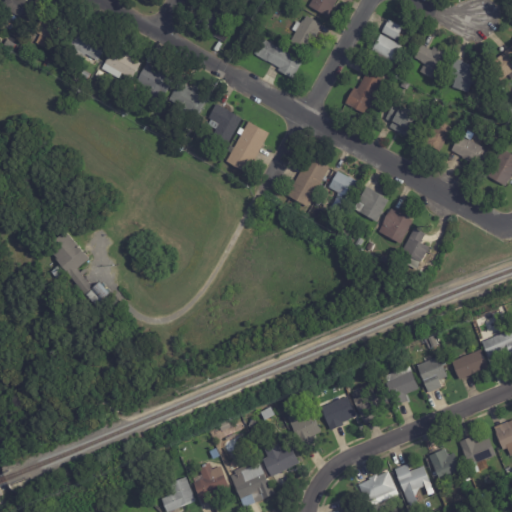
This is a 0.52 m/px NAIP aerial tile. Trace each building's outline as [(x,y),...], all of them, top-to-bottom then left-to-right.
[(22,0),(37,8),(30,22),(16,14),(15,17),(7,13),(7,11),(1,8),(5,0),(22,0)] [(224,12),(217,25),(229,32),(223,44),(194,27),(210,0),(226,9),(224,12)] [(336,0),(327,18),(308,8),(312,0),(336,0)] [(43,14),(60,24),(45,49),(35,43),(39,35),(32,31),(42,14),(43,14)] [(86,32),(88,33),(87,36),(106,46),(97,61),(85,54),(81,60),(72,55),(75,49),(69,45),(85,17),(92,21),(85,32),(86,32)] [(321,26),(306,53),(289,44),(295,33),(291,31),(296,23),(299,25),(301,22),(303,22),(306,18),(321,26)] [(381,34),(388,21),(402,29),(399,36),(404,39),(401,44),(396,41),(395,42),(381,34)] [(368,59),(368,58),(380,36),(403,49),(394,65),(390,63),(386,69),(368,59)] [(121,37),(126,40),(121,49),(115,45),(121,37)] [(278,73),(277,73),(279,70),(253,56),(262,40),(302,63),(292,82),(278,73)] [(120,51),(125,53),(125,54),(130,57),(130,58),(140,64),(131,79),(122,74),(119,79),(102,69),(114,47),(120,51)] [(422,48),(431,53),(433,49),(445,55),(431,81),(419,74),(424,65),(414,60),(421,47),(422,48)] [(365,54),(363,58),(357,55),(360,49),(366,53),(365,54)] [(498,84),(486,70),(508,51),(511,55),(511,80),(508,84),(504,79),(498,84)] [(45,60),(53,64),(50,70),(42,66),(45,60)] [(457,61),(463,63),(462,64),(476,68),(467,95),(451,90),(454,81),(449,79),(455,60),(457,61)] [(153,68),(162,73),(160,75),(172,81),(159,105),(138,93),(142,86),(135,82),(145,64),(153,68)] [(377,103),(373,101),(364,117),(344,106),(353,89),(357,91),(370,66),(392,78),(378,103),(377,103)] [(84,71),(90,75),(88,79),(82,76),(84,71)] [(98,71),(103,74),(100,80),(95,77),(98,71)] [(94,82),(100,84),(95,95),(89,93),(94,82)] [(181,83),(189,88),(188,90),(195,93),(194,94),(206,100),(197,116),(188,110),(184,117),(171,110),(174,104),(168,100),(178,82),(181,83)] [(405,90),(399,88),(402,82),(409,86),(407,91),(405,90)] [(106,91),(121,99),(115,110),(100,101),(106,91)] [(218,106),(241,119),(227,144),(212,136),(215,130),(207,125),(210,120),(207,119),(215,104),(218,106)] [(122,106),(131,110),(128,117),(119,112),(122,106)] [(393,108),(415,120),(405,138),(389,129),(391,125),(385,121),(392,108),(393,108)] [(261,148),(246,174),(225,163),(230,154),(226,151),(229,146),(233,148),(240,136),(237,134),(240,129),(243,131),(248,122),(269,134),(261,148)] [(426,146),(419,142),(431,122),(436,125),(438,122),(452,130),(439,154),(426,146)] [(460,138),(465,141),(466,141),(490,154),(481,170),(450,153),(459,138),(460,138)] [(511,157),(511,176),(505,189),(487,179),(503,151),(511,157)] [(286,196),(309,157),(328,168),(306,207),(286,196)] [(339,172),(347,178),(348,177),(356,182),(356,183),(359,184),(350,200),(348,199),(338,216),(328,210),(337,193),(327,188),(336,171),(339,172)] [(368,188),(389,200),(376,223),(359,213),(363,206),(358,203),(366,187),(368,188)] [(392,210),(395,212),(396,210),(404,215),(404,216),(413,222),(399,245),(378,232),(391,209),(392,210)] [(340,227),(350,232),(346,240),(336,234),(340,227)] [(424,235),(420,243),(428,247),(416,270),(405,264),(409,257),(401,252),(414,229),(425,235),(424,235)] [(79,247),(89,258),(77,269),(80,272),(84,269),(87,273),(83,276),(92,287),(84,294),(65,272),(56,279),(50,272),(59,265),(55,260),(56,259),(46,247),(65,231),(79,247)] [(354,245),(358,238),(363,241),(359,248),(354,245)] [(366,250),(370,243),(374,244),(370,252),(366,250)] [(381,257),(393,263),(390,267),(379,261),(381,257)] [(100,285),(108,295),(99,303),(102,307),(97,310),(84,295),(98,283),(100,285)] [(497,321),(506,317),(508,321),(499,325),(497,321)] [(507,350),(488,358),(482,343),(485,341),(484,338),(488,337),(490,339),(511,330),(511,332),(511,358),(511,359),(507,350)] [(476,373),(459,381),(452,362),(481,350),(488,368),(476,373)] [(505,362),(499,365),(496,357),(503,354),(506,362),(505,362)] [(440,380),(438,381),(441,388),(428,394),(416,366),(438,357),(447,377),(440,380)] [(407,394),(405,395),(408,401),(394,407),(382,378),(409,366),(419,389),(407,394)] [(376,419),(364,424),(362,420),(361,420),(350,395),(378,384),(385,401),(371,407),(376,419)] [(347,420),(342,422),(343,426),(328,431),(320,408),(326,406),(324,400),(338,395),(339,400),(347,397),(355,418),(347,420)] [(312,445),(302,450),(286,416),(294,412),(299,422),(312,416),(320,433),(309,438),(312,445)] [(495,428),(511,421),(511,455),(509,457),(506,450),(503,451),(494,428),(495,428)] [(476,444),(488,439),(496,456),(469,468),(458,443),(473,436),(476,444)] [(281,472),(270,478),(262,461),(268,458),(263,448),(275,441),(280,451),(289,446),(298,464),(281,472)] [(438,477),(428,457),(445,450),(448,457),(454,454),(462,473),(440,483),(438,477)] [(259,462),(265,476),(264,476),(273,495),(261,501),(257,492),(240,500),(229,477),(234,475),(233,472),(258,460),(259,462)] [(217,492),(215,493),(217,498),(200,505),(192,483),(202,479),(200,474),(195,476),(193,470),(209,464),(212,470),(220,467),(228,488),(217,492)] [(394,470),(407,465),(409,472),(423,467),(434,495),(427,498),(423,488),(415,491),(417,496),(414,497),(417,505),(408,508),(394,470)] [(390,498),(368,509),(357,486),(369,480),(368,479),(376,476),(376,477),(388,472),(398,495),(390,498)] [(184,506),(170,511),(165,511),(160,500),(172,495),(168,485),(185,478),(194,502),(184,506)]
